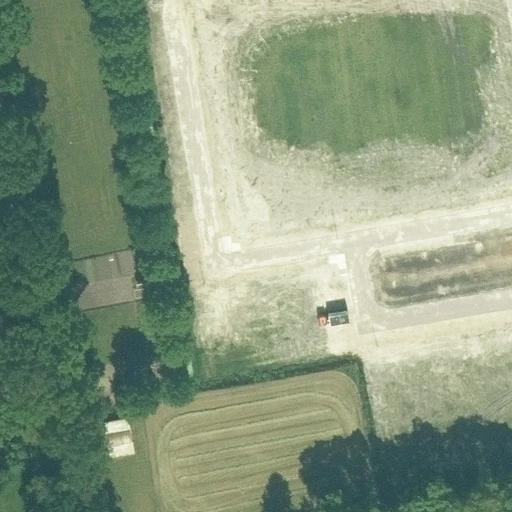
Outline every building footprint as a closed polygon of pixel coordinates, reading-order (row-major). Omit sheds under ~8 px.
[(246,0),(239,0),(200,7),(205,40),(252,32),(246,0)] [(276,0),(280,19),(265,21),(270,49),(307,42),(304,27),(332,22),(328,0),(276,0)] [(357,0),(359,10),(347,12),(352,42),(367,40),(366,33),(387,30),(382,0),(357,0)] [(406,0),(382,0),(387,30),(409,26),(410,33),(425,30),(419,0),(416,0),(407,2),(406,0)] [(508,0),(475,0),(477,9),(509,3),(508,0)] [(511,18),(509,3),(477,9),(480,28),(511,22),(511,18)] [(511,22),(480,28),(483,47),(511,41),(511,22)] [(511,41),(483,47),(486,66),(511,61),(511,41)] [(511,61),(486,66),(490,86),(511,81),(511,61)] [(271,102),(266,78),(251,81),(255,105),(271,102)] [(433,152),(409,156),(415,196),(441,191),(436,160),(450,157),(446,130),(429,133),(433,152)] [(343,154),(326,157),(335,210),(351,207),(350,203),(358,201),(354,177),(366,175),(360,139),(341,142),(343,154)] [(381,141),(365,143),(370,171),(384,169),(390,200),(415,196),(409,156),(384,160),(381,141)] [(318,212),(335,210),(326,157),(308,160),(306,148),(287,151),(293,187),(305,185),(309,210),(317,208),(318,212)] [(257,182),(232,186),(239,226),(276,219),(272,192),(285,190),(281,162),(255,166),(257,182)] [(328,280),(306,283),(312,320),(334,316),(328,280)] [(284,287),(291,324),(312,320),(306,283),(284,287)] [(263,291),(269,327),(291,324),(284,287),(263,291)] [(263,291),(242,294),(248,331),(269,327),(263,291)] [(242,294),(221,298),(227,335),(248,331),(242,294)] [(204,339),(227,335),(221,298),(198,302),(204,339)] [(511,337),(496,340),(499,354),(495,355),(498,372),(502,371),(504,386),(511,384),(511,337)] [(315,342),(317,350),(329,348),(327,340),(315,342)] [(305,352),(317,350),(315,342),(304,344),(305,352)] [(285,348),(273,350),(274,358),(286,356),(285,348)] [(274,358),(273,350),(261,352),(263,360),(274,358)] [(474,352),(439,358),(448,407),(482,401),(474,352)] [(231,357),(232,365),(244,363),(243,355),(231,357)] [(400,356),(368,362),(376,408),(423,400),(418,371),(403,374),(400,356)] [(232,365),(231,357),(219,359),(220,367),(232,365)] [(134,450),(128,414),(101,419),(108,455),(134,450)] [(511,433),(502,435),(506,458),(511,456),(511,433)]
